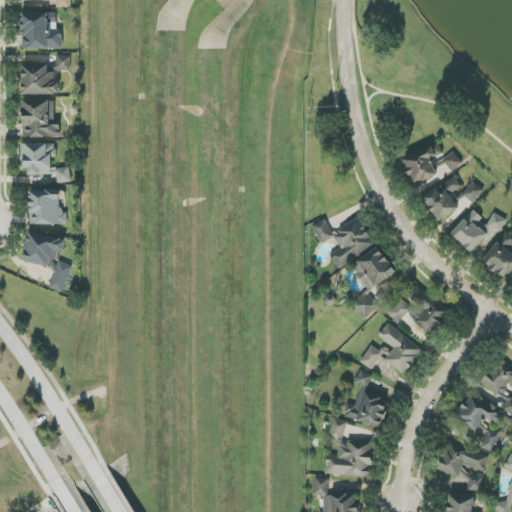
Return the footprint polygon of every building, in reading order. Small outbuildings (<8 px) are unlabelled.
[(57,0),(57,8),(72,8),(71,0),(57,0)] [(57,13),(22,13),(22,48),(62,49),(62,31),(51,30),(51,23),(57,23),(57,13)] [(23,94),(58,95),(58,71),(71,71),(71,56),(56,56),(56,65),(23,65),(23,94)] [(61,126),(54,125),(54,101),(23,101),(23,137),(61,138),(61,126)] [(56,144),(25,144),(26,175),(52,175),(51,158),(56,158),(56,144)] [(439,222),(484,194),(475,180),(459,190),(463,197),(454,202),(450,195),(463,187),(456,175),(423,197),(439,222)] [(30,191),(30,224),(68,225),(68,210),(60,210),(60,191),(30,191)] [(451,233),(470,253),(490,233),(493,236),(507,223),(497,213),(487,223),(474,210),(451,233)] [(312,226),(321,244),(335,237),(341,249),(331,254),(337,266),(374,248),(361,219),(332,233),(325,219),(312,226)] [(482,261),(509,282),(511,277),(511,251),(509,250),(511,246),(511,235),(506,231),(482,261)] [(24,262),(55,268),(51,289),(66,292),(71,264),(60,262),(64,240),(30,232),(24,262)] [(369,293),(396,272),(377,248),(352,268),(369,291),(352,305),(364,320),(380,307),(369,293)] [(396,323),(409,314),(416,323),(431,334),(443,325),(449,317),(436,300),(418,287),(408,294),(413,300),(410,305),(402,300),(395,305),(389,313),(396,323)] [(360,362),(372,370),(381,357),(405,374),(423,348),(388,324),(379,337),(394,348),(389,355),(373,344),(360,362)] [(481,382),(508,402),(503,409),(511,415),(511,397),(504,392),(509,385),(511,387),(511,367),(504,362),(497,371),(492,368),(481,382)] [(373,375),(361,370),(355,383),(367,389),(373,375)] [(344,419),(382,426),(388,399),(365,394),(362,408),(347,405),(344,419)] [(457,420),(478,430),(484,418),(497,424),(502,413),(469,396),(457,420)] [(326,475),(371,477),(373,443),(345,441),(346,420),(332,420),(331,439),(339,440),(338,456),(327,455),(326,475)] [(478,446),(492,453),(501,435),(487,429),(478,446)] [(484,472),(489,455),(448,441),(437,470),(459,477),(460,475),(469,478),(468,491),(481,491),(483,487),(483,477),(464,476),(465,466),(484,472)] [(498,511),(511,511),(511,503),(511,502),(511,453),(511,454),(505,468),(511,471),(511,482),(507,491),(509,501),(497,504),(498,511)] [(329,479),(316,478),(315,495),(325,496),(324,511),(357,511),(358,494),(329,493),(329,479)] [(473,511),(475,498),(449,495),(447,511),(473,511)]
